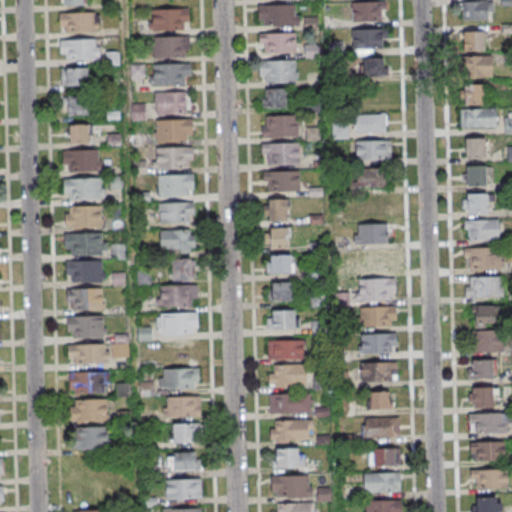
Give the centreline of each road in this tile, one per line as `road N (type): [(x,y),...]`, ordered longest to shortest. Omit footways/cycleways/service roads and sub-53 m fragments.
road 1 (residential): [(40,511),(24,0)]
road 2 (residential): [(438,511),(422,0)]
road 3 (residential): [(239,511),(223,0)]
